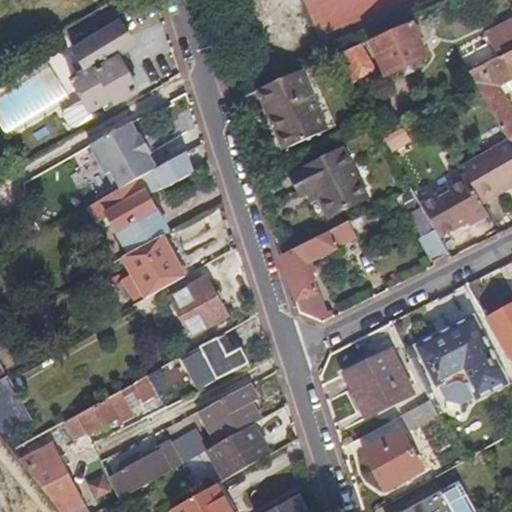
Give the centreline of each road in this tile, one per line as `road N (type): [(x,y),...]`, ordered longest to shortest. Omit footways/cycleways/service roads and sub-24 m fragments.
road 1 (residential): [(179,0),(294,356)]
road 2 (residential): [(511,245),(294,356)]
road 3 (unknown): [(294,356),(81,453)]
road 4 (residential): [(294,356),(342,511)]
